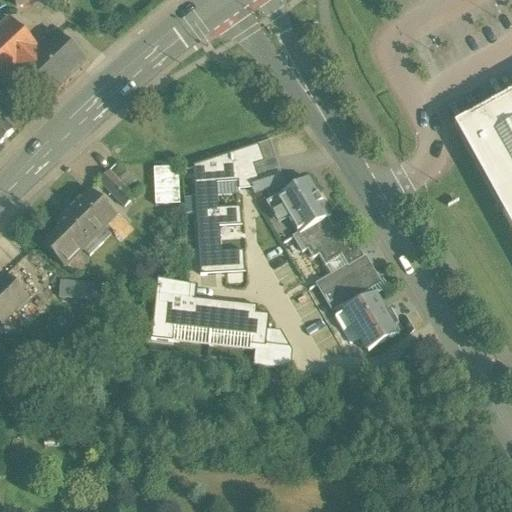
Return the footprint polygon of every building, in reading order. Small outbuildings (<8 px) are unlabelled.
[(63,0),(14,0),(16,9),(64,2),(63,0)] [(10,21),(0,30),(0,89),(18,74),(40,52),(10,21)] [(85,65),(56,35),(40,52),(18,74),(46,103),(85,65)] [(511,94),(454,127),(511,230),(511,94)] [(0,147),(23,125),(0,101),(0,147)] [(167,156),(137,125),(93,169),(124,200),(167,156)] [(192,167),(195,211),(218,210),(216,185),(238,182),(235,153),(192,167)] [(276,173),(250,182),(254,195),(281,187),(276,173)] [(330,219),(308,182),(271,204),(277,215),(284,211),(299,236),(299,237),(326,221),(330,219)] [(71,184),(27,228),(57,259),(101,215),(71,184)] [(240,208),(218,210),(195,211),(198,255),(221,253),(219,229),(242,228),(240,208)] [(326,221),(299,237),(299,236),(293,239),(302,254),(307,251),(313,260),(319,256),(325,267),(341,258),(347,268),(348,269),(361,261),(363,259),(356,248),(351,251),(342,236),(337,239),(326,221)] [(221,253),(198,255),(200,277),(244,274),(243,252),(221,253)] [(361,261),(348,269),(347,268),(319,285),(320,286),(336,312),(342,309),(345,314),(375,296),(380,293),(361,261)] [(6,277),(0,282),(0,325),(1,327),(28,300),(6,277)] [(173,332),(210,336),(213,303),(196,301),(197,287),(157,281),(150,340),(173,342),(173,332)] [(93,284),(60,282),(59,300),(92,302),(93,284)] [(345,314),(368,354),(399,336),(393,326),(398,323),(392,313),(387,316),(375,296),(345,314)] [(213,303),(210,336),(250,340),(249,346),(266,349),(266,346),(267,331),(268,316),(257,314),(257,307),(213,303)] [(280,331),(267,331),(266,346),(290,349),(280,331)]
